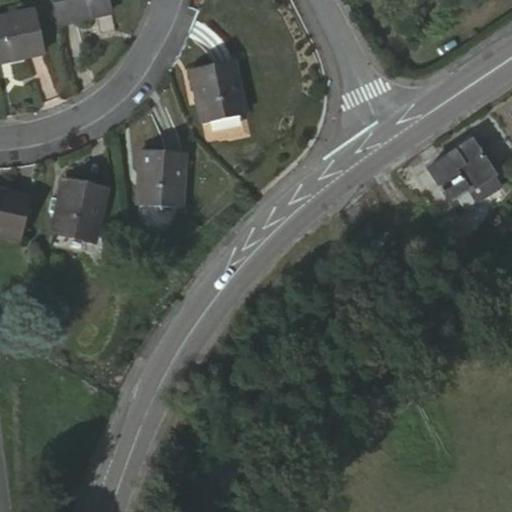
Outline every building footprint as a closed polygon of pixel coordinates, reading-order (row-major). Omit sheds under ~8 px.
[(114,0),(57,0),(64,31),(118,17),(114,0)] [(40,17),(0,25),(0,69),(50,60),(40,17)] [(204,131),(244,124),(233,69),(193,78),(204,131)] [(455,203),(493,177),(473,147),(432,173),(453,204),(455,203)] [(184,217),(190,164),(146,160),(141,213),(184,217)] [(502,190),(493,177),(455,203),(463,215),(502,190)] [(98,246),(112,193),(71,182),(56,233),(98,246)] [(33,205),(0,196),(0,241),(22,247),(33,205)]
